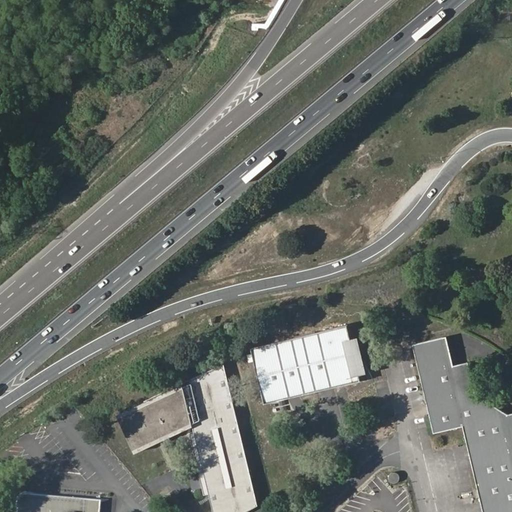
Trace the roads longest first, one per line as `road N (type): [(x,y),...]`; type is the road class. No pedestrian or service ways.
road 1 (motorway): [(0,406),(155,316),(357,258),(398,232),(480,141),(511,137)]
road 2 (motorway): [(0,380),(453,0)]
road 3 (motorway): [(380,0),(0,317)]
road 4 (motorway): [(295,0),(235,89),(0,300)]
